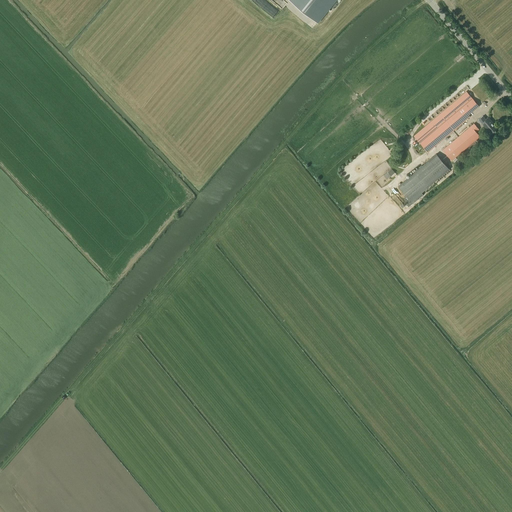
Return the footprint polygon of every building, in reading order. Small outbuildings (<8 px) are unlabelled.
[(290,0),(317,22),(335,0),(290,0)] [(479,106),(467,92),(414,136),(419,142),(428,152),(470,117),(469,115),(479,106)] [(486,119),(483,115),(477,120),(481,124),(482,123),(491,134),(497,128),(488,117),(486,119)] [(477,126),(474,123),(471,126),(443,150),(452,160),(480,136),(474,129),(477,126)] [(451,171),(437,154),(398,186),(413,203),(451,171)]
